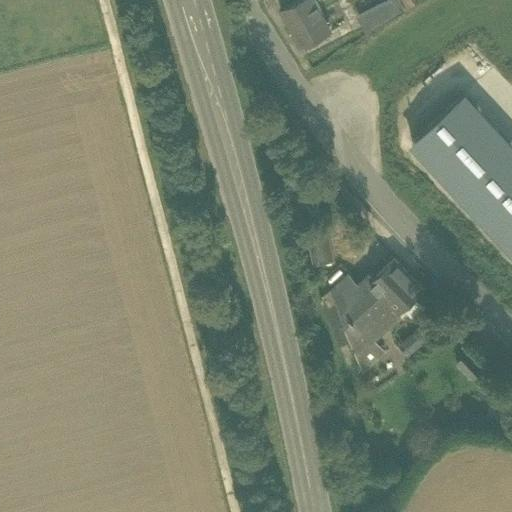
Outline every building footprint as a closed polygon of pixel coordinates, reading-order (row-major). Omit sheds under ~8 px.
[(333,32),(322,9),(317,0),(296,0),(281,9),(301,47),(333,32)] [(401,0),(389,0),(384,3),(392,17),(407,9),(401,0)] [(369,30),(392,17),(384,3),(361,16),(369,30)] [(511,143),(465,94),(412,143),(511,250),(511,143)] [(305,232),(313,265),(334,260),(327,227),(305,232)] [(350,340),(362,371),(384,351),(372,338),(406,306),(417,295),(424,289),(394,258),(374,276),(369,272),(363,278),(364,278),(359,283),(349,273),(330,290),(335,302),(350,340)] [(425,303),(417,295),(406,306),(413,314),(425,303)] [(350,340),(335,302),(325,307),(340,345),(350,340)] [(401,344),(408,352),(430,333),(423,325),(401,344)] [(472,381),(478,376),(461,358),(455,364),(472,381)]
